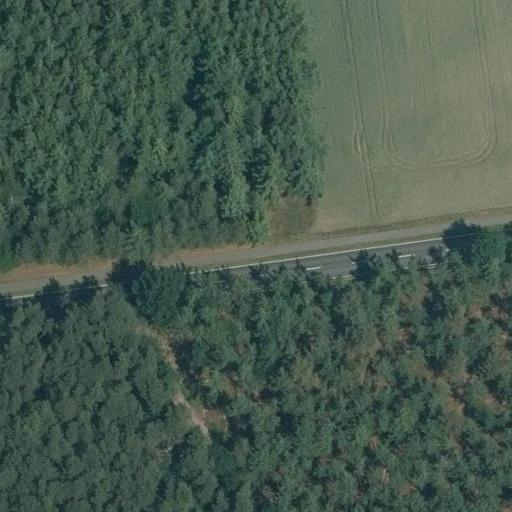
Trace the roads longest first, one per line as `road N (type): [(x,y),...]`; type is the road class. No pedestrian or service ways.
road 1 (tertiary): [(511,240),(0,310)]
road 2 (track): [(246,511),(117,293)]
